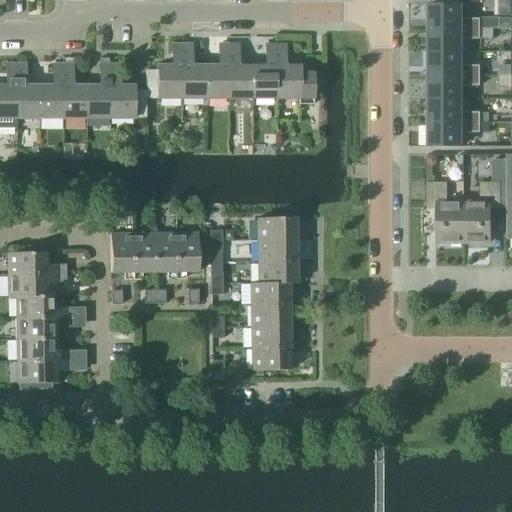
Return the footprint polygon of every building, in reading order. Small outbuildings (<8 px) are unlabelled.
[(479,20),(460,20),(460,6),(428,6),(428,30),(492,30),(499,30),(498,20),(498,18),(479,18),(479,20)] [(508,20),(498,20),(499,30),(499,31),(508,31),(508,20)] [(460,53),(460,40),(492,40),(492,30),(428,30),(428,53),(460,53)] [(265,66),(252,66),(252,99),(275,99),(275,44),(265,44),(265,66)] [(285,44),(275,44),(275,99),(299,98),(299,104),(313,104),(313,73),(300,73),(299,66),(285,66),(285,44)] [(146,91),(145,91),(145,99),(146,99),(158,99),(159,99),(181,99),(181,45),(171,45),(172,66),(158,66),(158,70),(146,70),(146,91)] [(192,45),(181,45),(181,99),(206,99),(206,66),(192,66),(192,45)] [(218,66),(206,66),(206,99),(227,99),(227,45),(218,45),(218,66)] [(239,45),(227,45),(227,99),(252,99),(252,66),(239,66),(239,45)] [(479,67),(460,67),(460,53),(428,53),(428,77),(479,77),(479,67)] [(0,129),(16,130),(16,119),(16,65),(6,65),(6,87),(0,86),(0,129)] [(27,65),(16,65),(16,119),(40,119),(40,87),(27,87),(27,65)] [(53,86),(40,87),(40,119),(63,119),(63,65),(53,65),(53,86)] [(73,65),(63,65),(63,119),(86,119),(86,86),(74,86),(73,65)] [(100,86),(86,86),(86,119),(110,119),(110,65),(100,65),(100,86)] [(120,65),(110,65),(110,119),(134,119),(146,119),(146,99),(145,99),(145,91),(134,91),(134,86),(120,86),(120,65)] [(510,77),(511,67),(497,66),(497,77),(498,77),(510,77)] [(461,100),(460,87),(479,87),(479,77),(428,77),(428,100),(461,100)] [(479,114),(461,114),(461,100),(428,100),(428,123),(478,123),(479,114)] [(461,147),(461,134),(478,134),(478,123),(428,123),(428,148),(461,147)] [(434,178),(426,178),(427,184),(427,210),(438,210),(438,244),(464,243),(463,203),(447,203),(447,183),(434,184),(434,178)] [(479,203),(463,203),(464,243),(490,243),(490,210),(495,210),(499,210),(499,209),(499,198),(499,191),(499,184),(479,184),(479,188),(479,203)] [(257,241),(295,240),(294,218),(256,219),(257,241)] [(209,243),(220,243),(220,232),(209,232),(209,243)] [(141,273),(154,273),(154,234),(132,235),(133,280),(141,280),(141,273)] [(168,279),(176,279),(175,234),(154,234),(154,273),(168,273),(168,279)] [(184,273),(198,272),(197,234),(175,234),(176,279),(184,279),(184,273)] [(124,280),(133,280),(132,235),(110,235),(110,273),(124,273),(124,280)] [(257,263),(296,262),(295,240),(257,241),(257,263)] [(209,253),(220,253),(220,243),(209,243),(209,253)] [(65,265),(45,265),(45,253),(7,254),(7,276),(65,275),(65,265)] [(288,284),(296,284),(296,262),(257,263),(258,284),(288,284)] [(45,285),(65,285),(65,275),(7,276),(7,298),(15,298),(45,298),(46,296),(45,285)] [(210,286),(222,285),(222,275),(210,275),(210,286)] [(289,305),(288,284),(258,284),(250,284),(250,306),(289,305)] [(210,296),(222,296),(222,285),(210,286),(210,296)] [(64,308),(54,308),(54,296),(46,296),(45,298),(15,298),(15,319),(64,319),(64,308)] [(251,328),(289,327),(289,305),(250,306),(251,328)] [(211,329),(223,329),(223,318),(211,318),(211,329)] [(54,329),(64,328),(64,319),(15,319),(16,342),(54,341),(54,329)] [(251,350),(290,349),(289,327),(251,328),(251,350)] [(211,340),(223,339),(223,329),(211,329),(211,340)] [(64,352),(54,352),(54,341),(16,342),(16,363),(64,362),(64,352)] [(252,372),(290,371),(290,349),(251,350),(252,372)] [(64,362),(16,363),(16,385),(17,385),(17,391),(51,390),(51,384),(55,384),(55,372),(64,372),(64,362)] [(212,373),(224,372),(224,362),(212,362),(212,373)]
